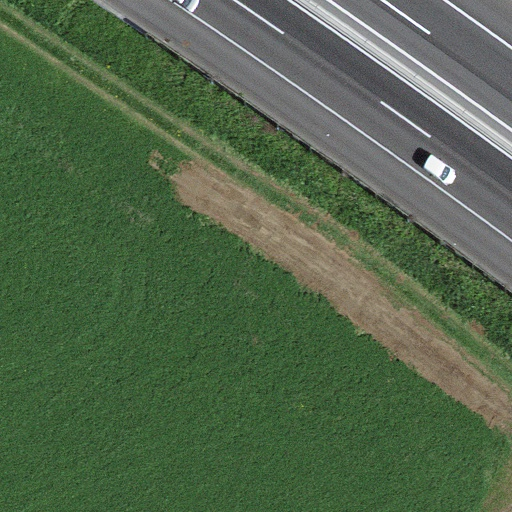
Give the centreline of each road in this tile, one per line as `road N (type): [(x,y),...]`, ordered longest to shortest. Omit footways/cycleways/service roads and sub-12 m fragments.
road 1 (track): [(0,15),(200,148),(511,383)]
road 2 (motorway): [(234,0),(511,196)]
road 3 (motorway): [(511,92),(381,0)]
